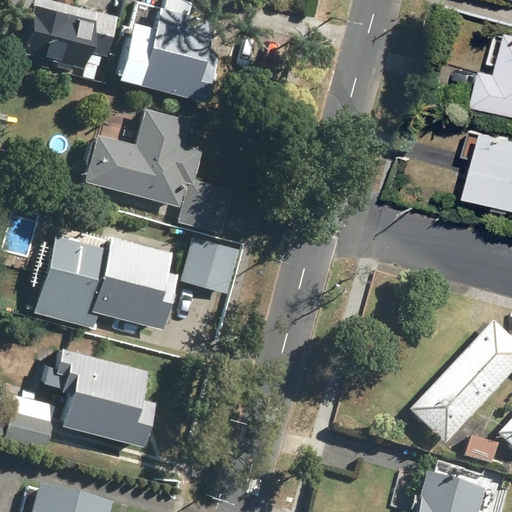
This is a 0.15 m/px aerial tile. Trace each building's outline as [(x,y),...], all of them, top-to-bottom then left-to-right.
[(81,54),(75,77),(90,81),(96,58),(100,59),(109,21),(115,22),(120,0),(67,0),(66,6),(51,3),(51,0),(14,0),(0,55),(0,58),(16,62),(20,45),(33,49),(31,59),(48,64),(52,47),(81,54)] [(144,31),(124,26),(111,84),(200,105),(221,13),(167,0),(157,0),(155,11),(149,9),(144,31)] [(511,33),(508,33),(498,74),(483,70),(473,109),(511,118),(511,33)] [(73,185),(173,209),(169,222),(217,234),(228,190),(187,180),(195,146),(189,144),(194,124),(134,110),(125,147),(85,137),(73,185)] [(466,201),(511,211),(511,138),(482,131),(466,201)] [(20,314),(89,332),(93,318),(155,334),(175,256),(43,222),(20,314)] [(234,250),(183,239),(173,287),(224,297),(234,250)] [(402,412),(437,445),(511,364),(511,345),(486,322),(402,412)] [(59,391),(52,421),(59,423),(54,447),(131,464),(146,400),(131,397),(137,370),(46,350),(38,387),(59,391)] [(0,444),(39,455),(52,407),(0,392),(0,444)] [(511,412),(490,436),(511,456),(511,412)] [(457,457),(485,464),(490,445),(462,437),(457,457)] [(472,511),(478,493),(414,475),(404,511),(472,511)] [(99,511),(101,506),(29,488),(23,511),(99,511)]
